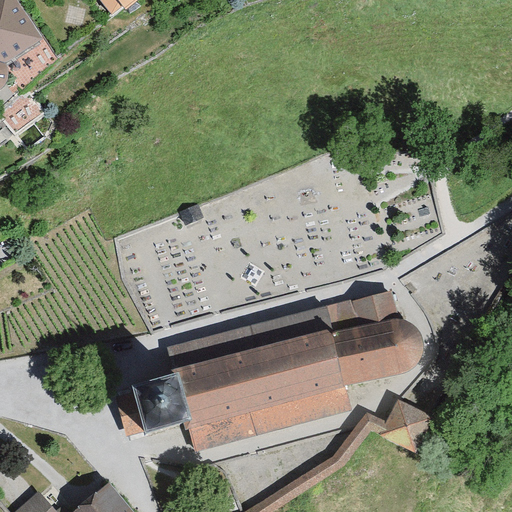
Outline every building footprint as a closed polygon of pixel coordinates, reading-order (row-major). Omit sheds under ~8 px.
[(7,70),(6,66),(5,63),(41,40),(15,0),(0,0),(0,89),(2,87),(5,84),(6,81),(7,77),(8,74),(7,70)] [(102,0),(112,12),(123,4),(125,6),(133,0),(102,0)] [(346,385),(395,372),(402,371),(409,369),(413,367),(417,363),(420,359),(422,354),(423,349),(423,343),(422,338),(420,333),(416,329),(412,325),(407,323),(402,322),(396,320),(389,294),(353,303),(327,310),(170,350),(176,370),(177,374),(154,380),(133,385),(135,393),(118,397),(128,435),(145,430),(145,434),(169,428),(189,423),(190,427),(196,448),(352,408),(347,387),(346,385)] [(429,417),(398,402),(389,423),(387,427),(383,435),(414,449),(429,417)] [(269,511),(341,466),(370,429),(383,435),(387,427),(389,423),(368,415),(335,457),(246,511),(269,511)] [(130,511),(110,487),(79,511),(130,511)] [(54,511),(38,493),(17,511),(54,511)]
